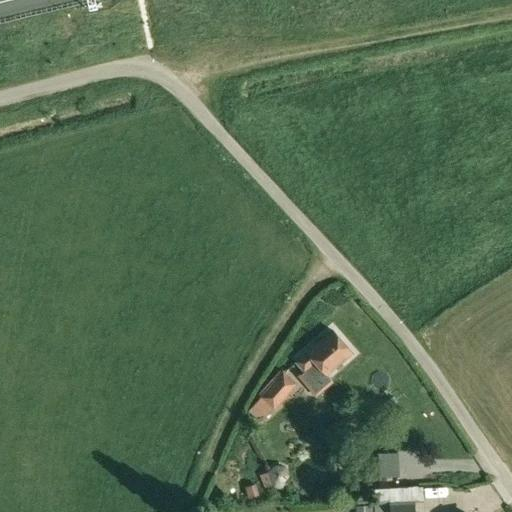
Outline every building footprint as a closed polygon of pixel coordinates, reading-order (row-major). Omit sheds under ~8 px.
[(313,362),(325,374),(351,351),(332,329),(306,352),(307,353),(296,362),(303,370),(313,362)] [(249,411),(261,421),(273,408),(274,409),(297,383),(283,370),(282,371),(279,369),(261,391),(263,393),(259,396),(261,397),(249,411)] [(270,481),(280,483),(287,476),(284,466),(274,464),(267,472),(270,481)] [(257,495),(254,486),(243,489),(246,498),(257,495)] [(374,500),(374,511),(414,511),(414,503),(414,501),(423,500),(422,487),(374,489),(374,500)]
